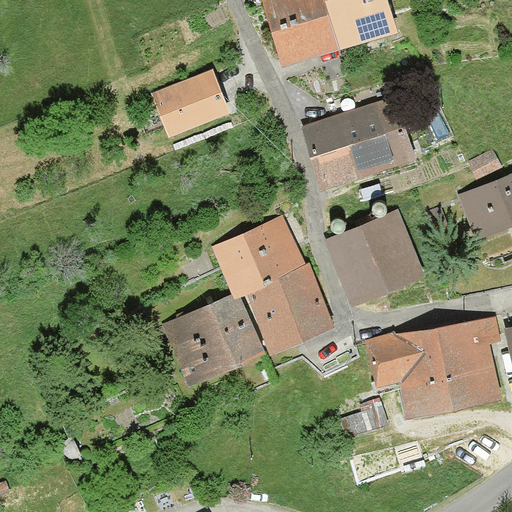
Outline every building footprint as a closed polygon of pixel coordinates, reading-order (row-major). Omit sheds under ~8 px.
[(258,0),(274,58),(323,42),(308,0),(258,0)] [(308,0),(323,42),(389,25),(380,0),(308,0)] [(205,68),(146,93),(167,137),(225,114),(205,68)] [(306,129),(324,186),(409,159),(391,102),(306,129)] [(511,168),(455,193),(470,240),(511,222),(511,168)] [(396,216),(330,243),(355,303),(421,277),(396,216)] [(249,292),(302,268),(280,220),(218,248),(240,296),(249,292)] [(302,268),(249,292),(273,350),(327,325),(305,267),(302,268)] [(259,351),(236,298),(169,327),(192,380),(259,351)] [(490,313),(421,326),(436,408),(492,399),(480,340),(495,337),(490,313)] [(436,408),(421,326),(353,340),(363,390),(388,385),(395,418),(436,408)]
